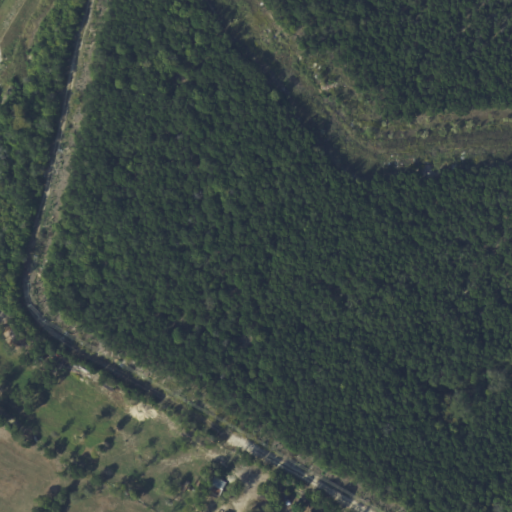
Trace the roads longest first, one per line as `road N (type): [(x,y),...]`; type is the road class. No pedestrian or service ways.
road 1 (track): [(240,0),(353,135),(376,151),(511,145)]
road 2 (residential): [(372,511),(239,434)]
